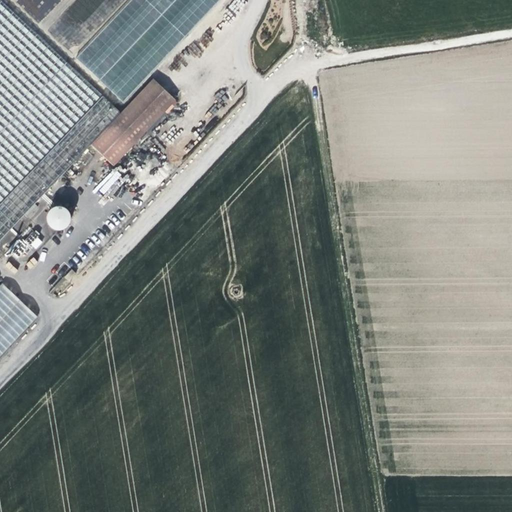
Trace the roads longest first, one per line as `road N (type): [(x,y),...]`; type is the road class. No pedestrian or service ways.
road 1 (track): [(382,511),(312,60)]
road 2 (unclassified): [(312,60),(289,73),(0,377)]
road 3 (track): [(511,32),(312,60)]
